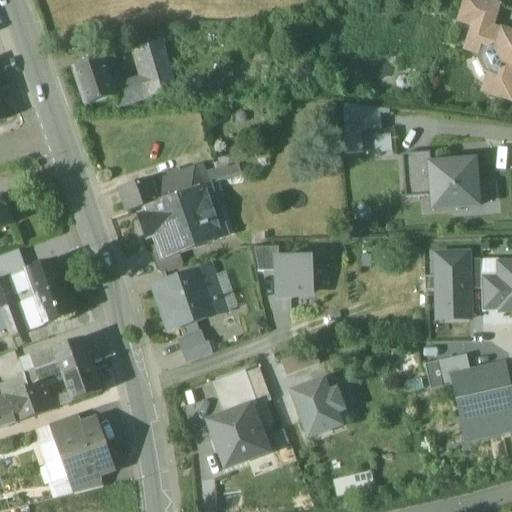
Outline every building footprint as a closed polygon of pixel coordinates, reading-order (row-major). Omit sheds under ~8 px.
[(500,6),(481,0),(468,0),(460,23),(473,27),(491,33),(492,30),(500,6)] [(116,26),(95,33),(99,47),(121,39),(116,26)] [(511,36),(492,30),(491,33),(473,27),(465,51),(480,56),(480,57),(486,59),(492,71),(500,73),(492,96),(511,103),(511,101),(511,36)] [(176,91),(160,44),(137,52),(146,80),(152,99),(176,91)] [(104,59),(73,69),(85,106),(115,96),(116,95),(114,90),(104,59)] [(146,80),(114,90),(116,95),(115,96),(119,109),(152,99),(146,80)] [(346,118),(347,156),(364,155),(363,134),(381,133),(381,116),(346,118)] [(430,167),(429,156),(403,157),(407,201),(433,199),(430,167)] [(479,209),(475,163),(430,167),(433,199),(434,212),(479,209)] [(152,184),(151,184),(158,203),(206,186),(200,168),(152,184)] [(228,169),(209,175),(213,185),(231,178),(228,169)] [(151,181),(121,191),(129,213),(145,208),(158,203),(151,184),(152,184),(151,181)] [(158,203),(145,208),(147,214),(139,216),(141,222),(143,223),(145,223),(150,221),(153,229),(148,230),(146,232),(146,234),(146,235),(148,241),(155,238),(158,246),(158,247),(176,241),(180,255),(215,242),(210,224),(217,222),(206,186),(158,203)] [(2,197),(0,197),(0,229),(13,224),(2,197)] [(176,241),(158,247),(158,246),(153,248),(152,249),(151,251),(151,252),(158,271),(159,272),(160,273),(161,273),(184,266),(180,255),(176,241)] [(278,248),(254,250),(257,275),(278,274),(277,261),(278,248)] [(438,312),(469,312),(469,258),(435,258),(435,280),(424,280),(424,296),(438,296),(438,312)] [(312,296),(311,260),(277,261),(278,274),(279,297),(312,296)] [(56,261),(25,272),(34,299),(65,288),(56,261)] [(511,265),(500,266),(500,279),(500,314),(511,313),(511,265)] [(205,271),(156,288),(171,330),(225,311),(220,296),(214,298),(205,271)] [(7,279),(0,281),(0,308),(1,311),(16,305),(7,279)] [(482,314),(500,314),(500,279),(482,279),(482,314)] [(65,288),(34,299),(45,328),(75,317),(65,288)] [(26,334),(16,305),(1,311),(11,339),(26,334)] [(202,332),(180,340),(188,364),(213,355),(209,342),(206,344),(202,332)] [(83,339),(53,350),(58,364),(63,376),(93,366),(83,339)] [(53,350),(30,359),(35,372),(58,364),(53,350)] [(314,351),(281,363),(286,378),(319,365),(314,351)] [(467,358),(438,364),(444,393),(455,391),(452,380),(470,376),(467,358)] [(93,366),(63,376),(63,377),(68,389),(73,404),(103,393),(93,366)] [(466,442),(511,432),(511,400),(505,368),(470,376),(452,380),(455,391),(466,442)] [(245,372),(212,385),(224,418),(251,408),(251,410),(259,407),(245,372)] [(38,375),(27,379),(30,389),(41,385),(38,375)] [(63,377),(44,384),(48,396),(68,389),(63,377)] [(324,382),(292,394),(309,439),(340,427),(335,414),(343,411),(336,392),(328,395),(324,382)] [(30,389),(0,399),(0,429),(54,411),(54,410),(48,396),(44,384),(30,389)] [(68,389),(48,396),(54,410),(73,404),(68,389)] [(224,418),(209,424),(215,438),(214,439),(214,441),(216,441),(220,452),(219,452),(220,455),(221,454),(226,469),(268,453),(251,410),(251,408),(224,418)] [(78,416),(50,426),(55,440),(57,439),(57,437),(82,428),(78,416)] [(82,428),(57,437),(57,439),(72,482),(73,484),(99,474),(113,469),(97,424),(82,428)] [(99,474),(73,484),(72,482),(69,483),(75,495),(104,488),(99,474)] [(373,490),(370,474),(334,480),(337,496),(373,490)]
